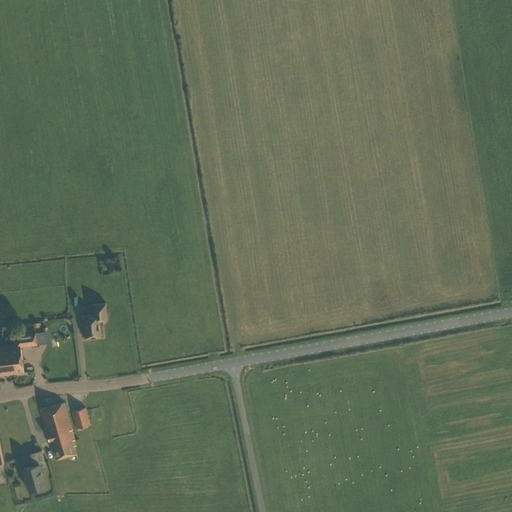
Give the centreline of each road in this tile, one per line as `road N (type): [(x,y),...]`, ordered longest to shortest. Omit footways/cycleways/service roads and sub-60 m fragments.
road 1 (unclassified): [(511,314),(232,363)]
road 2 (unclassified): [(0,398),(151,377)]
road 3 (unclassified): [(264,511),(232,363)]
